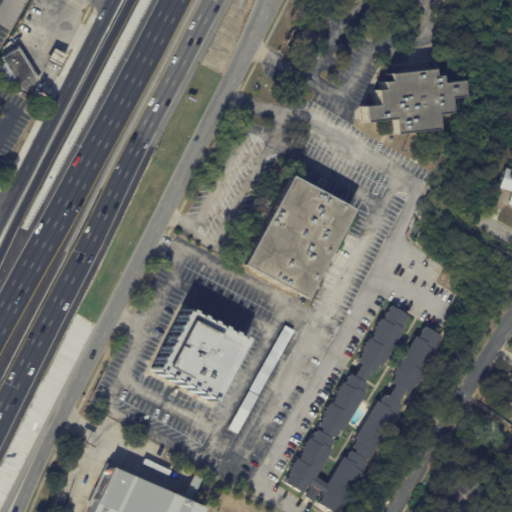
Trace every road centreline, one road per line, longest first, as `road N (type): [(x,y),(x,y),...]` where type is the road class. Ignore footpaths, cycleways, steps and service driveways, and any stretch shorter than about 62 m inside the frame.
road 1 (motorway): [(0,408),(209,0)]
road 2 (motorway): [(172,0),(0,322)]
road 3 (secondary): [(111,311),(270,0)]
road 4 (motorway): [(130,0),(0,256)]
road 5 (secondary): [(112,0),(0,216)]
road 6 (residential): [(511,309),(391,511)]
road 7 (secondary): [(39,458),(111,311)]
